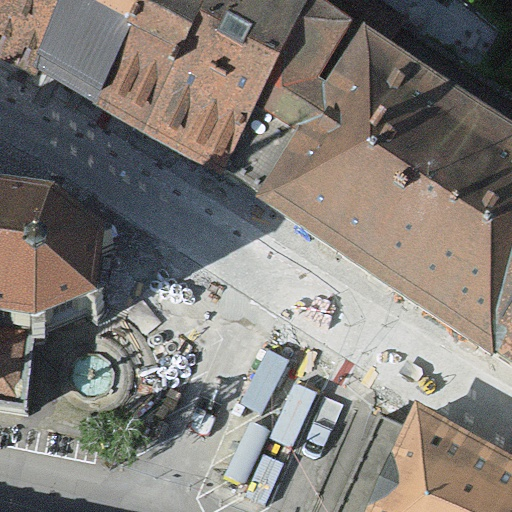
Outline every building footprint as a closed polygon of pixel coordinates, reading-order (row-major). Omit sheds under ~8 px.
[(0,0),(0,50),(21,61),(45,0),(0,0)] [(53,78),(88,96),(127,0),(45,0),(21,61),(53,78)] [(110,108),(134,123),(189,0),(127,0),(88,96),(110,108)] [(177,144),(214,165),(304,0),(189,0),(134,123),(177,144)] [(511,366),(511,116),(389,39),(406,9),(392,0),(304,0),(214,165),(377,275),(511,366)] [(0,411),(51,418),(60,323),(110,329),(177,307),(185,236),(126,188),(0,173),(0,411)] [(511,511),(511,456),(485,441),(409,400),(399,422),(379,413),(334,511),(511,511)]
